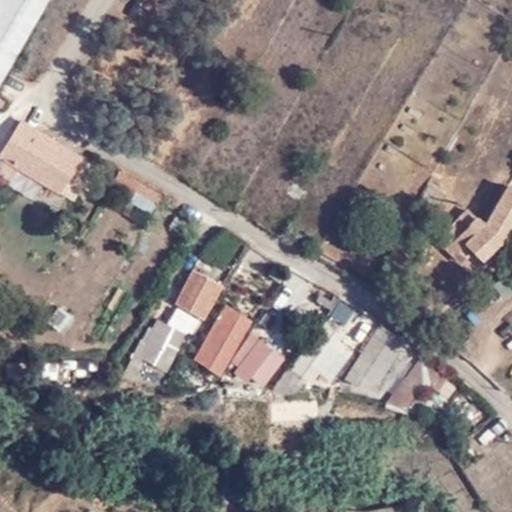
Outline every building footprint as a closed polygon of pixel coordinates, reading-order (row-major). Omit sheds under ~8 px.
[(0,0),(0,77),(44,0),(0,0)] [(5,146),(0,154),(0,156),(58,191),(79,155),(20,119),(5,146)] [(79,155),(58,191),(72,199),(93,164),(79,155)] [(157,201),(161,194),(119,170),(111,182),(132,195),(136,188),(157,201)] [(433,208),(442,192),(426,183),(417,198),(433,208)] [(505,233),(511,219),(511,186),(508,184),(485,224),(483,228),(466,244),(468,246),(479,258),(505,233)] [(458,259),(470,248),(466,244),(483,228),(485,224),(474,213),(445,244),(458,259)] [(208,302),(219,281),(193,267),(177,295),(179,296),(176,302),(202,317),(210,304),(208,302)] [(279,281),(284,275),(274,268),(270,274),(279,281)] [(331,309),(334,302),(319,293),(315,300),(331,309)] [(218,374),(250,320),(225,305),(194,358),(218,374)] [(165,368),(183,332),(157,319),(147,341),(141,338),(126,368),(132,371),(134,367),(136,368),(142,356),(165,368)] [(290,347),(301,333),(282,320),(272,333),(290,347)] [(335,340),(340,333),(326,322),(293,367),(313,376),(319,369),(330,378),(350,351),(335,340)] [(372,388),(403,341),(378,326),(346,376),(357,384),(372,388)] [(240,364),(259,340),(250,334),(232,358),(240,364)] [(281,357),(259,340),(240,364),(252,374),(263,382),(281,357)] [(436,388),(446,378),(422,356),(387,400),(399,404),(401,401),(405,404),(422,382),(430,383),(436,388)] [(252,374),(240,364),(235,370),(248,380),(252,374)]
